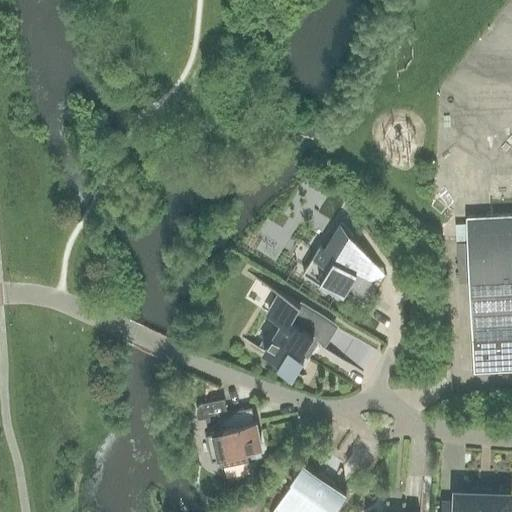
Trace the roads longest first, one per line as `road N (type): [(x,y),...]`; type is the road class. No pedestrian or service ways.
road 1 (residential): [(171,346),(294,400),(393,427),(511,443)]
road 2 (residential): [(171,346),(61,299),(0,295)]
